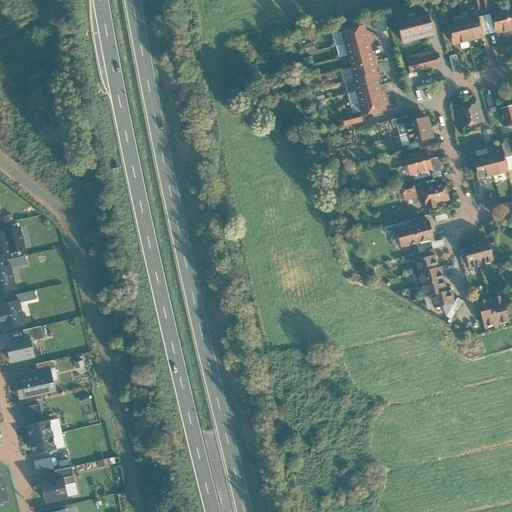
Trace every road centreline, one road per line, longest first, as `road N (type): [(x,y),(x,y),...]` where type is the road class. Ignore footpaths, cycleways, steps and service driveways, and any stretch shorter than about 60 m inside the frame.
road 1 (motorway): [(244,511),(132,0)]
road 2 (motorway): [(100,0),(212,511)]
road 3 (residential): [(511,208),(469,219),(439,104),(453,87)]
